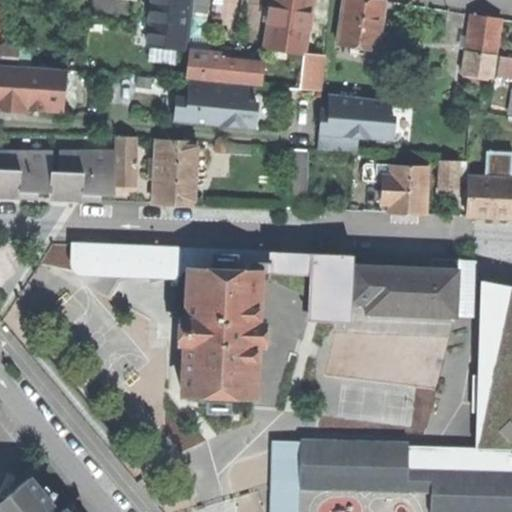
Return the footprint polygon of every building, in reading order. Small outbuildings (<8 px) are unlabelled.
[(153,0),(148,45),(188,50),(193,12),(193,0),(153,0)] [(193,0),(193,12),(207,13),(208,0),(193,0)] [(276,49),(295,52),(305,54),(311,0),(271,0),(269,16),(265,48),(276,49)] [(344,0),(337,45),(377,51),(384,1),(379,0),(344,0)] [(463,73),(492,78),(501,19),(485,16),(472,14),(463,73)] [(0,63),(19,65),(20,50),(0,48),(0,63)] [(294,58),(295,52),(276,49),(275,56),(294,58)] [(262,66),(258,62),(258,57),(244,56),(244,62),(225,60),(221,59),(222,54),(189,51),(186,78),(189,78),(249,84),(262,85),(263,66),(262,66)] [(305,54),(301,89),(320,91),(324,56),(305,54)] [(497,76),(511,78),(511,73),(511,57),(500,56),(497,76)] [(0,108),(63,113),(66,69),(0,65),(0,108)] [(174,120),(254,128),(257,103),(247,102),(249,84),(189,78),(187,99),(176,97),(174,120)] [(321,111),(317,149),(357,152),(358,137),(392,140),(394,117),(388,116),(389,100),(329,95),(328,111),(321,111)] [(114,185),(130,185),(130,160),(134,161),(135,136),(116,135),(115,152),(114,185)] [(205,151),(196,151),(196,141),(156,139),(155,161),(150,161),(150,172),(154,173),(153,203),(172,204),(193,205),(195,174),(204,174),(205,151)] [(215,152),(226,153),(226,143),(215,142),(215,152)] [(0,150),(0,167),(20,168),(19,191),(42,192),(49,192),(50,171),(52,171),(53,152),(0,150)] [(83,172),(82,194),(95,194),(114,195),(114,185),(115,152),(60,150),(59,171),(83,172)] [(287,208),(304,209),(306,150),(289,150),(287,208)] [(436,188),(454,189),(455,160),(438,159),(436,188)] [(426,214),(428,166),(365,164),(363,166),(362,180),(364,181),(382,182),(382,189),(390,189),(389,213),(408,214),(426,214)] [(0,167),(0,196),(19,197),(19,191),(20,168),(0,167)] [(83,172),(59,171),(52,171),(50,171),(49,192),(49,199),(82,200),(82,194),(83,172)] [(490,218),(511,218),(511,176),(468,175),(467,217),(490,218)] [(81,272),(97,273),(97,245),(73,245),(73,264),(75,269),(78,271),(81,272)] [(174,276),(179,268),(178,265),(178,248),(97,245),(97,273),(174,276)] [(186,268),(260,272),(267,272),(269,253),(178,248),(178,265),(179,268),(186,268)] [(349,302),(349,277),(349,266),(352,266),(352,255),(269,253),(267,272),(267,280),(306,297),(306,321),(349,322),(349,302)] [(458,260),(457,269),(455,316),(474,317),(477,261),(458,260)] [(457,269),(352,266),(349,266),(349,277),(349,302),(365,302),(365,312),(455,316),(457,269)] [(260,272),(186,268),(184,319),(179,319),(179,331),(178,343),(183,344),(181,394),(254,397),(256,347),(261,347),(262,322),(257,322),(260,272)] [(476,448),(511,448),(511,287),(480,282),(477,375),(473,375),(472,397),(472,409),(473,422),(474,434),(476,448)] [(95,432),(104,424),(39,348),(31,355),(95,432)] [(298,488),(300,488),(300,442),(273,441),(272,487),(298,488)] [(300,442),(300,488),(431,491),(430,511),(511,511),(511,473),(407,471),(407,447),(407,444),(300,442)] [(511,448),(476,448),(407,447),(407,471),(511,473),(511,448)] [(55,511),(29,479),(0,501),(0,511),(65,511),(63,509),(60,511),(55,511)] [(296,511),(298,488),(272,487),(270,511),(296,511)] [(79,511),(72,503),(63,509),(65,511),(79,511)]
